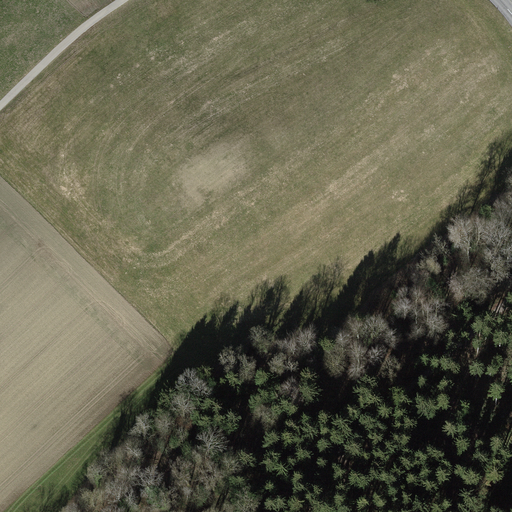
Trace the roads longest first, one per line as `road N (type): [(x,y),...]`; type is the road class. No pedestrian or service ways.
road 1 (track): [(511,296),(266,511)]
road 2 (track): [(0,105),(122,0)]
